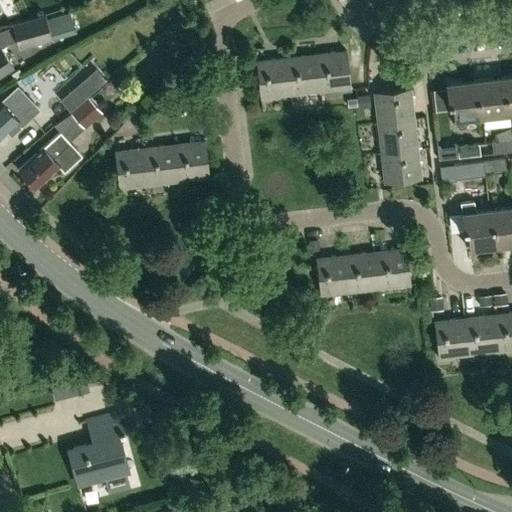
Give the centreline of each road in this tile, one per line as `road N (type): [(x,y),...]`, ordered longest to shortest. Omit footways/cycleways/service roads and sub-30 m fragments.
road 1 (secondary): [(494,511),(205,370),(129,323),(0,223)]
road 2 (residential): [(511,280),(470,285),(450,274),(422,215),(397,208),(267,224),(248,214),(236,190),(219,42),(222,23),(257,0)]
road 3 (residential): [(511,30),(398,36),(351,0)]
